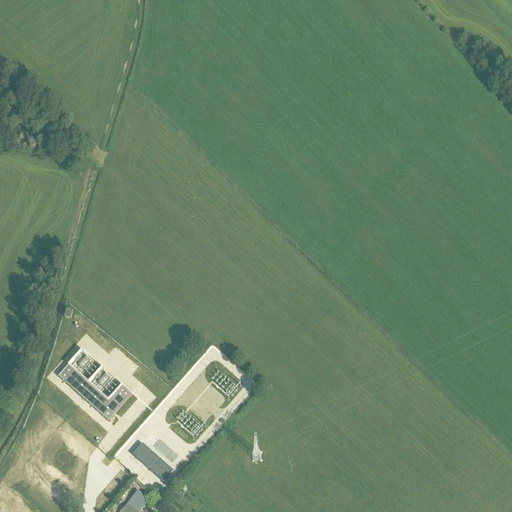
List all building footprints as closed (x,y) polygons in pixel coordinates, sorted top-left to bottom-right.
[(73,313),(67,311),(64,319),(71,321),(73,313)] [(87,387),(67,368),(59,377),(109,422),(132,395),(123,387),(108,405),(87,387)] [(213,401),(219,393),(213,388),(200,403),(211,414),(219,406),(213,401)] [(173,472),(142,443),(131,455),(162,483),(173,472)] [(128,504),(121,511),(137,511),(145,503),(136,495),(128,505),(128,504)]
